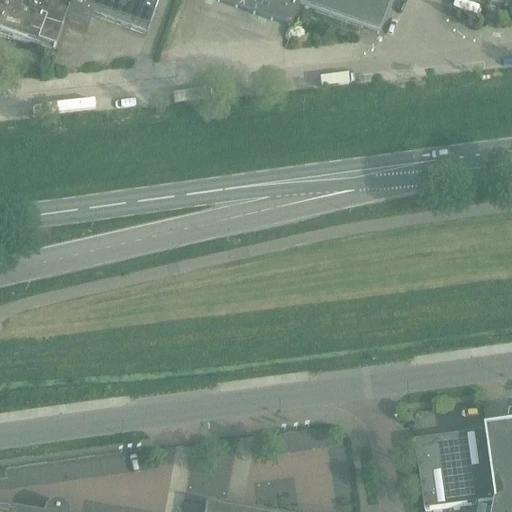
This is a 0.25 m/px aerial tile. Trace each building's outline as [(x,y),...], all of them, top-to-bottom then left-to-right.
[(0,0),(0,36),(52,55),(63,25),(71,0),(0,0)] [(71,0),(63,25),(87,33),(92,18),(146,37),(159,0),(71,0)] [(206,0),(291,28),(298,8),(304,10),(309,11),(362,30),(378,36),(390,0),(206,0)] [(282,39),(286,27),(267,21),(263,33),(282,39)] [(487,434),(496,503),(494,511),(511,511),(511,418),(510,429),(487,432),(487,434)] [(434,457),(417,459),(424,511),(432,511),(496,503),(487,434),(444,440),(444,444),(434,457)]
